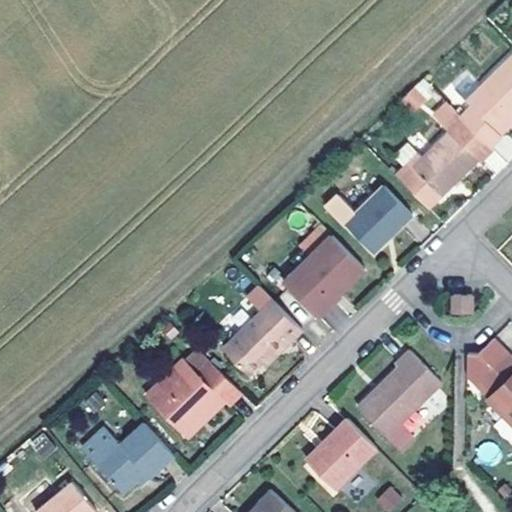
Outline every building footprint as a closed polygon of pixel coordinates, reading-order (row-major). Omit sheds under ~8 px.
[(511,122),(511,63),(473,104),(478,109),(467,119),(496,149),(507,138),(502,133),(511,122)] [(422,78),(399,100),(414,115),(437,93),(422,78)] [(467,119),(453,106),(441,118),(456,134),(428,161),(424,156),(413,145),(400,159),(410,169),(401,178),(433,211),(484,161),(486,164),(499,152),(496,149),(467,119)] [(511,133),(511,122),(502,133),(507,138),(511,133)] [(345,195),(332,208),(351,227),(353,225),(380,252),(417,215),(389,187),(362,213),(345,195)] [(332,298),(336,301),(368,269),(336,236),(288,284),(316,313),(332,298)] [(450,296),(452,311),(471,310),(470,295),(450,296)] [(320,317),(336,301),(332,298),(316,313),(320,317)] [(289,337),(295,343),(306,332),(274,299),(224,347),(251,375),(263,363),(289,337)] [(269,369),(295,343),(289,337),(263,363),(269,369)] [(511,360),(489,337),(478,348),(467,348),(467,357),(484,373),(479,378),(491,391),(484,398),(511,426),(511,360)] [(440,379),(408,348),(394,362),(398,367),(365,400),(391,429),(440,379)] [(154,398),(185,430),(202,413),(210,422),(221,412),(216,407),(226,398),(230,403),(233,407),(245,395),(214,364),(203,375),(190,361),(154,398)] [(221,412),(230,403),(226,398),(216,407),(221,412)] [(391,429),(365,400),(357,407),(386,434),(391,429)] [(193,439),(210,422),(202,413),(185,430),(193,439)] [(377,447),(346,416),(304,458),(334,489),(377,447)] [(128,497),(142,483),(150,476),(156,481),(180,458),(150,426),(126,449),(121,445),(110,433),(87,455),(99,466),(128,497)] [(147,489),(156,481),(150,476),(142,483),(147,489)] [(104,511),(80,482),(44,511),(104,511)] [(390,485),(374,500),(386,511),(388,511),(403,498),(390,485)] [(294,511),(264,486),(240,511),(294,511)]
